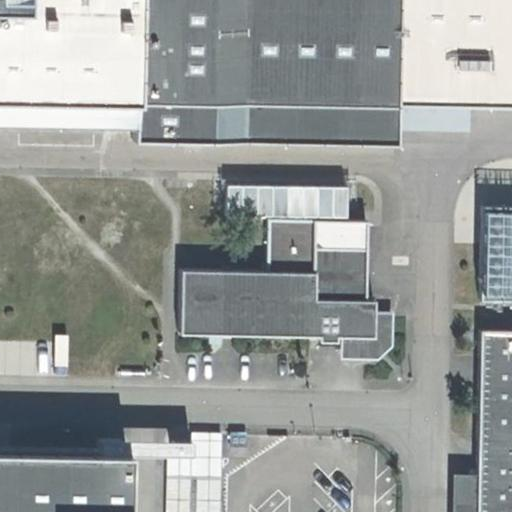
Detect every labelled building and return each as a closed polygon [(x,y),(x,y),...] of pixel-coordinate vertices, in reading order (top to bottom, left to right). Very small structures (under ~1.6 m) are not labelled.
[(0,0),(0,121),(129,124),(130,138),(394,142),(394,99),(395,0),(0,0)] [(511,0),(395,0),(394,99),(511,98),(511,0)] [(498,164),(478,165),(479,180),(498,180),(498,164)] [(511,297),(511,204),(478,204),(476,297),(511,297)] [(349,350),(373,350),(383,339),(383,314),(371,314),(371,296),(363,296),(363,246),(309,245),(309,269),(176,268),(176,332),(315,333),(315,339),(332,339),(332,335),(350,335),(349,350)] [(511,511),(511,328),(476,328),(472,511),(511,511)] [(94,452),(0,449),(0,511),(123,511),(124,453),(114,453),(115,437),(94,437),(94,452)] [(217,511),(218,476),(163,475),(162,511),(217,511)]
